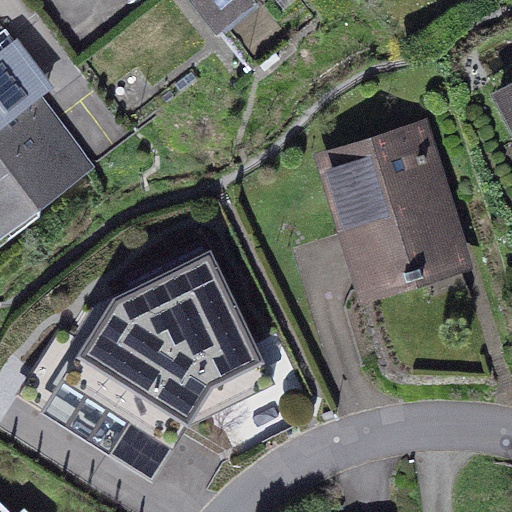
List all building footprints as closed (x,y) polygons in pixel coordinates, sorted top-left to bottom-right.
[(163,0),(193,40),(246,0),(163,0)] [(0,62),(0,216),(73,164),(0,62)] [(511,84),(475,101),(511,183),(511,84)] [(433,135),(305,162),(335,300),(463,273),(433,135)] [(18,394),(151,480),(189,425),(276,383),(206,240),(120,282),(123,289),(113,294),(85,339),(61,324),(18,394)]
